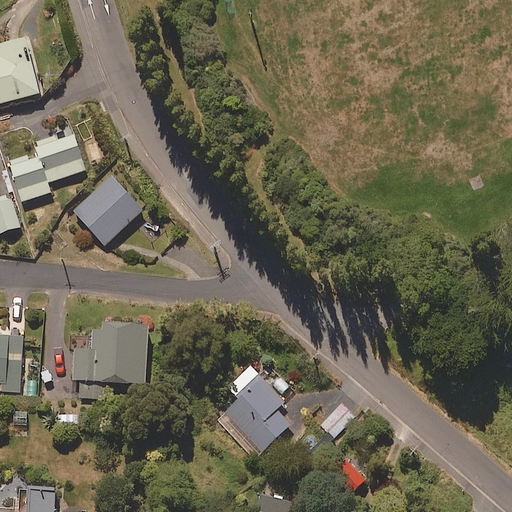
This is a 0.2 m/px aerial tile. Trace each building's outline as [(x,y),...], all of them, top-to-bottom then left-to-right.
[(0,101),(40,90),(24,34),(0,40),(0,101)] [(40,154),(49,182),(89,169),(76,131),(36,144),(40,154)] [(49,182),(40,154),(30,157),(29,153),(8,160),(21,199),(52,189),(49,182)] [(147,205),(115,171),(74,209),(106,243),(147,205)] [(0,231),(21,224),(11,193),(0,196),(0,231)] [(148,322),(96,321),(95,346),(75,345),(74,377),(80,377),(80,396),(100,396),(100,378),(147,380),(148,322)] [(24,335),(0,333),(0,381),(2,381),(2,390),(20,392),(24,335)] [(286,400),(252,364),(229,386),(239,396),(224,410),(262,450),(292,421),(279,407),(286,400)] [(356,415),(342,402),(321,424),(334,437),(356,415)] [(56,485),(29,484),(29,511),(0,510),(0,511),(71,511),(56,511),(56,485)] [(285,511),(288,497),(261,492),(258,510),(271,511),(285,511)]
